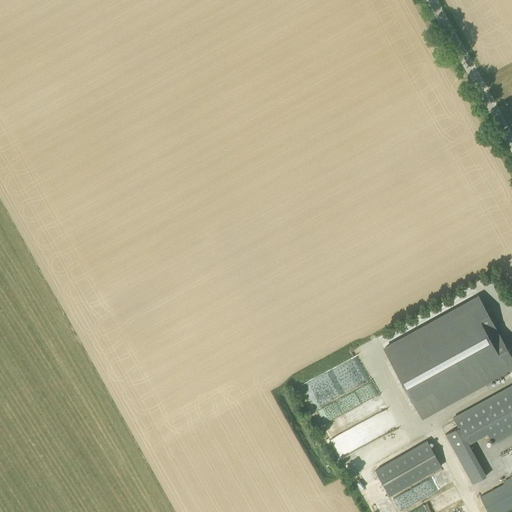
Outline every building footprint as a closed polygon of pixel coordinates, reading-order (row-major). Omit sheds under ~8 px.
[(511,356),(479,296),(473,299),(384,348),(421,416),(511,366),(511,356)] [(372,381),(316,407),(339,457),(399,430),(389,407),(376,413),(370,398),(378,394),(372,381)] [(458,427),(445,434),(472,483),(485,476),(468,443),(487,433),(492,443),(511,431),(511,385),(453,418),(458,427)] [(427,440),(375,470),(389,495),(441,465),(427,440)] [(511,479),(480,497),(487,511),(503,511),(511,507),(511,479)]
